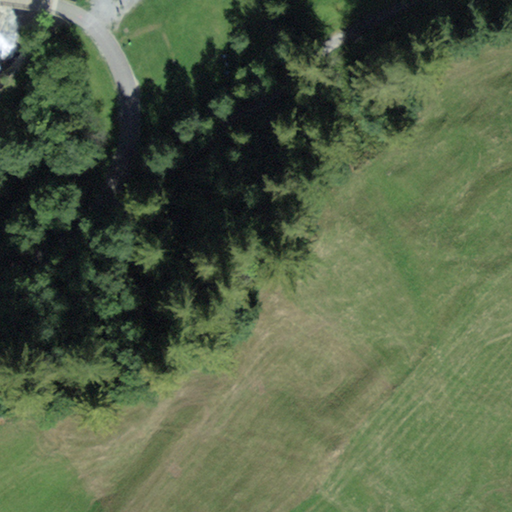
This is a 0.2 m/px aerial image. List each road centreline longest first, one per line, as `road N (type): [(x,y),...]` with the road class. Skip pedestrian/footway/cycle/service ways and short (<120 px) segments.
road 1 (track): [(110,192),(125,149),(127,89),(115,55),(78,11),(30,0)]
road 2 (track): [(0,277),(110,192)]
